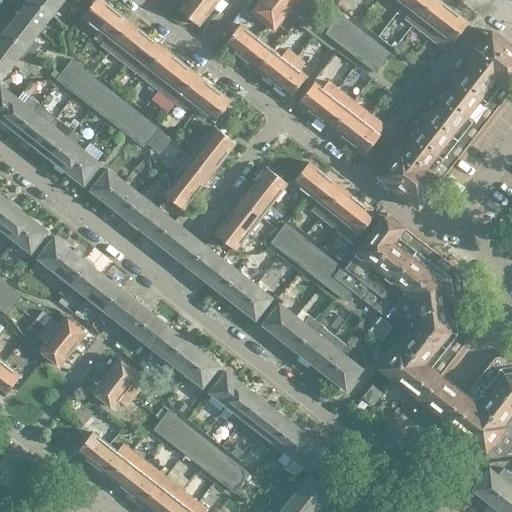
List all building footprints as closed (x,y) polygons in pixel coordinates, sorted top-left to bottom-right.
[(39,31),(52,15),(33,0),(30,0),(19,15),(39,31)] [(33,0),(52,15),(63,0),(33,0)] [(100,31),(116,11),(101,0),(96,0),(83,18),(100,31)] [(200,26),(213,9),(201,0),(187,0),(179,10),(200,26)] [(220,0),(201,0),(213,9),(220,0)] [(285,18),(262,0),(260,0),(251,12),(274,31),(285,18)] [(295,5),(289,0),(262,0),(285,18),(295,5)] [(414,25),(433,0),(407,0),(403,5),(411,11),(405,19),(414,25)] [(430,38),(452,10),(438,0),(433,0),(414,25),(430,38)] [(453,44),(469,23),(452,10),(430,38),(445,50),(451,43),(453,44)] [(110,52),(132,24),(116,11),(100,31),(107,37),(101,45),(110,52)] [(340,29),(348,19),(341,14),(334,24),(340,29)] [(33,39),(39,31),(19,15),(6,32),(34,53),(41,45),(33,39)] [(347,34),(354,24),(348,19),(340,29),(347,34)] [(127,64),(149,37),(132,24),(110,52),(127,64)] [(333,38),(340,29),(334,24),(326,34),(333,38)] [(353,39),(360,29),(354,24),(347,34),(353,39)] [(242,59),(258,38),(241,25),(225,46),(242,59)] [(339,43),(347,34),(340,29),(333,38),(339,43)] [(359,44),(367,34),(360,29),(353,39),(359,44)] [(511,90),(511,47),(492,32),(487,38),(475,29),(462,46),(473,55),(470,60),(474,63),(502,85),(511,92),(511,90)] [(34,53),(6,32),(0,39),(0,53),(14,64),(20,56),(27,62),(34,53)] [(345,48),(353,39),(347,34),(339,43),(345,48)] [(365,49),(373,39),(367,34),(359,44),(365,49)] [(143,77),(165,49),(149,37),(127,64),(143,77)] [(258,71),(274,51),(258,38),(242,59),(258,71)] [(352,53),(359,44),(353,39),(345,48),(352,53)] [(372,53),(379,44),(373,39),(365,49),(372,53)] [(358,58),(365,49),(359,44),(352,53),(358,58)] [(378,58),(386,49),(379,44),(372,53),(378,58)] [(448,72),(461,56),(449,48),(437,64),(448,72)] [(159,90),(181,62),(165,49),(143,77),(159,90)] [(364,63),(372,53),(365,49),(358,58),(364,63)] [(384,63),(392,54),(386,49),(378,58),(384,63)] [(274,84),(296,56),(288,50),(282,57),(274,51),(258,71),(274,84)] [(0,80),(1,81),(14,64),(0,53),(0,80)] [(371,68),(378,58),(372,53),(364,63),(371,68)] [(307,77),(299,71),(305,63),(296,56),(274,84),(291,97),(307,77)] [(377,73),(384,63),(378,58),(371,68),(377,73)] [(71,75),(78,65),(72,60),(64,70),(71,75)] [(176,103),(198,75),(181,62),(159,90),(176,103)] [(487,103),(502,85),(474,63),(464,75),(461,72),(456,79),(459,81),(487,103)] [(436,88),(438,85),(448,72),(437,64),(425,79),(436,88)] [(77,80),(85,70),(78,65),(71,75),(77,80)] [(63,84),(71,75),(64,70),(57,80),(63,84)] [(83,85),(91,75),(85,70),(77,80),(83,85)] [(69,89),(77,80),(71,75),(63,84),(69,89)] [(89,90),(97,80),(91,75),(83,85),(89,90)] [(198,108),(214,88),(198,75),(176,103),(185,110),(191,102),(198,108)] [(76,94),(83,85),(77,80),(69,89),(76,94)] [(96,94),(103,85),(97,80),(89,90),(96,94)] [(472,122),(487,103),(459,81),(449,94),(438,85),(436,88),(433,92),(472,122)] [(316,117),(338,89),(329,82),(323,89),(315,83),(299,104),(316,117)] [(472,122),(433,92),(422,83),(410,98),(425,109),(422,113),(458,141),(472,122)] [(82,99),(89,90),(83,85),(76,94),(82,99)] [(102,99),(110,90),(103,85),(96,94),(102,99)] [(0,118),(2,120),(18,99),(1,86),(0,87),(0,118)] [(215,122),(231,101),(214,88),(198,108),(215,122)] [(332,130),(354,102),(338,89),(316,117),(332,130)] [(88,104),(96,94),(89,90),(82,99),(88,104)] [(108,104),(116,95),(110,90),(102,99),(108,104)] [(94,109),(102,99),(96,94),(88,104),(94,109)] [(115,109),(122,100),(116,95),(108,104),(115,109)] [(18,133),(40,105),(31,98),(26,105),(18,99),(2,120),(18,133)] [(101,114),(108,104),(102,99),(94,109),(101,114)] [(121,114),(129,105),(122,100),(115,109),(121,114)] [(458,141),(422,113),(407,101),(395,117),(406,126),(404,129),(415,138),(443,160),(458,141)] [(348,142),(370,114),(354,102),(332,130),(348,142)] [(107,119),(115,109),(108,104),(101,114),(107,119)] [(35,146),(57,118),(40,105),(18,133),(35,146)] [(127,119),(135,109),(129,105),(121,114),(127,119)] [(113,124),(121,114),(115,109),(107,119),(113,124)] [(134,124),(141,114),(135,109),(127,119),(134,124)] [(120,129),(127,119),(121,114),(113,124),(120,129)] [(140,129),(147,119),(141,114),(134,124),(140,129)] [(381,135),(380,134),(385,126),(370,114),(348,142),(365,155),(381,135)] [(395,141),(404,129),(406,126),(395,117),(383,131),(395,141)] [(51,158),(73,130),(57,118),(35,146),(51,158)] [(126,134),(134,124),(127,119),(120,129),(126,134)] [(146,134),(154,124),(147,119),(140,129),(146,134)] [(132,139),(140,129),(134,124),(126,134),(132,139)] [(152,139),(160,129),(154,124),(146,134),(152,139)] [(217,168),(236,143),(216,127),(196,152),(217,168)] [(139,144),(146,134),(140,129),(132,139),(139,144)] [(68,171),(84,151),(76,145),(82,137),(73,130),(51,158),(68,171)] [(145,149),(152,139),(146,134),(139,144),(145,149)] [(443,160),(415,138),(405,151),(401,148),(399,151),(396,154),(428,179),(433,173),(443,160)] [(428,179),(396,154),(399,151),(387,142),(372,161),(384,170),(379,176),(420,208),(442,180),(433,173),(428,179)] [(84,184),(101,164),(84,151),(68,171),(84,184)] [(197,193),(217,168),(196,152),(177,177),(197,193)] [(310,197),(327,176),(310,163),(294,183),(310,197)] [(275,201),(288,184),(268,168),(254,185),(275,201)] [(109,204),(125,183),(108,170),(92,190),(109,204)] [(321,217),(343,189),(327,176),(310,197),(318,203),(312,210),(321,217)] [(184,210),(197,193),(177,177),(164,194),(184,210)] [(125,216),(141,196),(125,183),(109,204),(125,216)] [(262,217),(275,201),(254,185),(242,201),(262,217)] [(337,230),(359,202),(343,189),(321,217),(337,230)] [(0,224),(14,206),(0,194),(0,224)] [(142,229),(158,209),(141,196),(125,216),(142,229)] [(249,233),(262,217),(242,201),(229,217),(249,233)] [(360,235),(376,215),(359,202),(337,230),(354,242),(359,235),(360,235)] [(15,239),(31,219),(14,206),(0,224),(0,239),(2,241),(7,233),(15,239)] [(223,260),(194,237),(192,235),(158,209),(142,229),(175,256),(207,280),(223,260)] [(367,277),(398,237),(405,227),(388,214),(358,252),(359,252),(350,264),(348,262),(344,268),(336,278),(342,283),(349,288),(361,272),(367,277)] [(236,250),(249,233),(229,217),(216,234),(236,250)] [(32,253),(48,232),(31,219),(15,239),(32,253)] [(286,238),(294,228),(287,223),(279,233),(286,238)] [(292,243),(300,233),(294,228),(286,238),(292,243)] [(278,248),(286,238),(279,233),(272,243),(278,248)] [(298,248),(306,238),(300,233),(292,243),(298,248)] [(384,291),(415,251),(398,237),(367,277),(373,282),(379,287),(384,291)] [(56,272),(72,251),(55,238),(39,258),(56,272)] [(284,253),(292,243),(286,238),(278,248),(284,253)] [(305,253),(312,243),(306,238),(298,248),(305,253)] [(291,258),(298,248),(292,243),(284,253),(291,258)] [(311,258),(319,248),(312,243),(305,253),(311,258)] [(297,263),(305,253),(298,248),(291,258),(297,263)] [(317,263),(325,253),(319,248),(311,258),(317,263)] [(72,284),(88,264),(72,251),(56,272),(72,284)] [(409,297),(433,265),(415,251),(384,291),(392,297),(383,309),(395,319),(399,315),(405,307),(402,304),(408,297),(409,297)] [(303,268),(311,258),(305,253),(297,263),(303,268)] [(324,268),(331,258),(325,253),(317,263),(324,268)] [(309,273),(317,263),(311,258),(303,268),(309,273)] [(330,273),(338,263),(331,258),(324,268),(330,273)] [(223,293),(239,272),(223,260),(207,280),(223,293)] [(316,278),(324,268),(317,263),(309,273),(316,278)] [(336,278),(344,268),(338,263),(330,273),(336,278)] [(89,297),(105,277),(88,264),(72,284),(89,297)] [(458,334),(451,279),(433,265),(409,297),(408,297),(402,304),(405,307),(399,315),(408,322),(413,326),(414,326),(445,351),(458,334)] [(322,283),(330,273),(324,268),(316,278),(322,283)] [(239,306),(255,285),(239,272),(223,293),(239,306)] [(361,297),(373,282),(367,277),(361,272),(349,288),(355,292),(361,297)] [(328,288),(336,278),(330,273),(322,283),(328,288)] [(137,302),(131,297),(105,277),(89,297),(120,322),(154,348),(170,328),(137,302)] [(335,293),(342,283),(336,278),(328,288),(335,293)] [(0,293),(3,296),(11,287),(5,282),(0,287),(0,293)] [(341,297),(349,288),(342,283),(335,293),(341,297)] [(256,319),(272,298),(255,285),(239,306),(256,319)] [(9,301),(17,292),(11,287),(3,296),(9,301)] [(383,309),(392,297),(384,291),(379,287),(370,299),(383,309)] [(347,302),(355,292),(349,288),(341,297),(347,302)] [(16,306),(23,296),(17,292),(9,301),(16,306)] [(0,309),(2,311),(9,301),(3,296),(0,300),(0,309)] [(8,316),(16,306),(9,301),(2,311),(8,316)] [(281,338),(297,318),(280,305),(264,325),(281,338)] [(297,351),(319,323),(310,316),(304,324),(297,318),(281,338),(297,351)] [(87,334),(67,317),(61,325),(53,319),(46,328),(74,350),(87,334)] [(388,336),(396,327),(386,319),(373,334),(388,346),(394,340),(388,336)] [(451,384),(431,368),(445,351),(414,326),(413,326),(408,322),(394,340),(399,344),(380,369),(394,380),(391,384),(408,397),(411,394),(432,410),(455,428),(452,432),(470,446),(473,442),(487,453),(507,427),(511,431),(511,403),(489,385),(475,402),(451,384)] [(313,364),(335,336),(319,323),(297,351),(313,364)] [(74,350),(46,328),(39,336),(46,342),(40,350),(60,366),(74,350)] [(170,361),(186,340),(170,328),(154,348),(170,361)] [(330,377),(346,356),(352,349),(335,336),(313,364),(330,377)] [(186,374),(202,353),(186,340),(170,361),(186,374)] [(203,386),(219,366),(202,353),(186,374),(203,386)] [(347,390),(363,369),(346,356),(330,377),(347,390)] [(134,383),(140,375),(119,359),(106,376),(134,397),(141,389),(134,383)] [(0,392),(5,397),(21,376),(4,363),(0,368),(0,392)] [(511,367),(502,369),(489,385),(511,403),(511,431),(507,427),(487,453),(488,459),(506,456),(509,452),(511,453),(511,367)] [(228,406),(244,386),(227,372),(211,393),(228,406)] [(134,397),(106,376),(93,392),(114,408),(120,401),(127,406),(134,397)] [(238,426),(260,398),(244,386),(228,406),(235,412),(230,419),(238,426)] [(255,439),(277,411),(260,398),(238,426),(255,439)] [(167,423),(175,413),(168,408),(161,418),(167,423)] [(271,452),(293,424),(277,411),(255,439),(271,452)] [(173,428),(181,418),(175,413),(167,423),(173,428)] [(159,433),(167,423),(161,418),(153,428),(159,433)] [(179,433),(187,423),(181,418),(173,428),(179,433)] [(165,438),(173,428),(167,423),(159,433),(165,438)] [(186,438),(193,428),(187,423),(179,433),(186,438)] [(293,457),(309,437),(293,424),(271,452),(280,459),(286,451),(293,457)] [(172,443),(179,433),(173,428),(165,438),(172,443)] [(192,443),(200,433),(193,428),(186,438),(192,443)] [(94,466),(110,446),(93,433),(77,453),(94,466)] [(178,448),(186,438),(179,433),(172,443),(178,448)] [(198,448),(206,438),(200,433),(192,443),(198,448)] [(310,471),(326,450),(309,437),(293,457),(310,471)] [(184,452),(192,443),(186,438),(178,448),(184,452)] [(205,453),(212,443),(206,438),(198,448),(205,453)] [(191,457),(198,448),(192,443),(184,452),(191,457)] [(211,458),(219,448),(212,443),(205,453),(211,458)] [(111,479),(133,452),(124,445),(118,452),(110,446),(94,466),(111,479)] [(197,462),(205,453),(198,448),(191,457),(197,462)] [(217,462),(225,453),(219,448),(211,458),(217,462)] [(127,492),(149,464),(133,452),(111,479),(127,492)] [(203,467),(211,458),(205,453),(197,462),(203,467)] [(224,467),(231,458),(225,453),(217,462),(224,467)] [(210,472),(217,462),(211,458),(203,467),(210,472)] [(230,472),(237,463),(231,458),(224,467),(230,472)] [(216,477),(224,467),(217,462),(210,472),(216,477)] [(236,477),(244,468),(237,463),(230,472),(236,477)] [(144,505),(165,477),(149,464),(127,492),(144,505)] [(222,482),(230,472),(224,467),(216,477),(222,482)] [(242,482),(250,472),(244,468),(236,477),(242,482)] [(491,503),(511,476),(511,474),(504,468),(498,476),(490,470),(474,490),(491,503)] [(228,487),(236,477),(230,472),(222,482),(228,487)] [(318,509),(331,492),(311,476),(298,493),(318,509)] [(502,511),(509,511),(511,510),(511,476),(491,503),(502,511)] [(152,511),(164,511),(182,490),(165,477),(144,505),(152,511)] [(235,492),(242,482),(236,477),(228,487),(235,492)] [(191,511),(198,503),(182,490),(164,511),(191,511)] [(288,511),(315,511),(318,509),(298,493),(292,500),(284,495),(278,504),(288,511)] [(205,511),(207,510),(198,503),(191,511),(205,511)]
